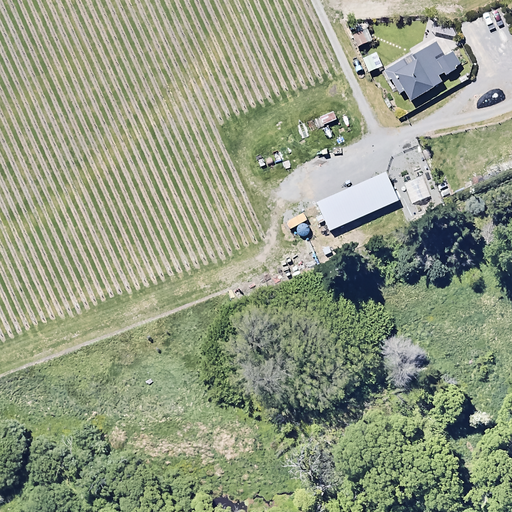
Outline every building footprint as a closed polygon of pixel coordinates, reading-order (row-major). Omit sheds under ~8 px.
[(453,30),(434,25),(431,34),(458,41),(453,30)] [(366,31),(351,39),(356,50),(372,42),(366,31)] [(440,58),(433,46),(410,60),(412,64),(404,69),(399,61),(381,72),(396,96),(400,93),(407,104),(437,86),(433,79),(442,74),(443,76),(458,67),(449,52),(440,58)] [(333,113),(313,122),(316,130),(337,122),(333,113)] [(316,205),(320,214),(313,217),(317,225),(324,222),(328,232),(397,202),(385,175),(316,205)] [(428,197),(420,178),(404,184),(411,203),(428,197)] [(307,232),(308,231),(307,229),(307,227),(306,226),(304,225),(303,225),(301,224),(299,225),(298,225),(296,226),(296,228),(295,229),(295,231),(295,232),(296,234),(297,235),(298,236),(300,237),(301,237),(303,237),(305,236),(306,235),(307,234),(307,232)]
